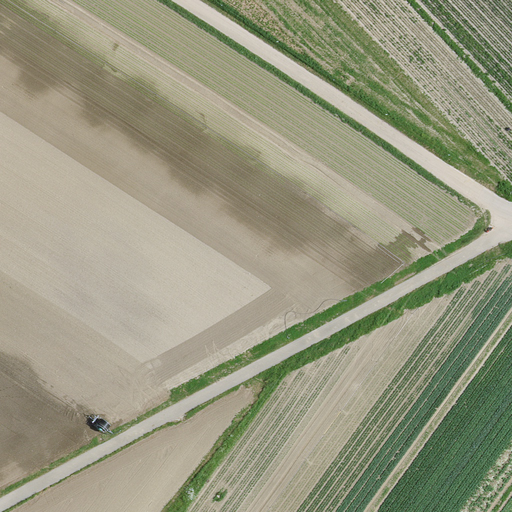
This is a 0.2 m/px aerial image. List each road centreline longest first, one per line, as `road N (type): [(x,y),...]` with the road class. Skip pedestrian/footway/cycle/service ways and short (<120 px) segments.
road 1 (track): [(511,233),(0,502)]
road 2 (track): [(180,0),(511,213)]
